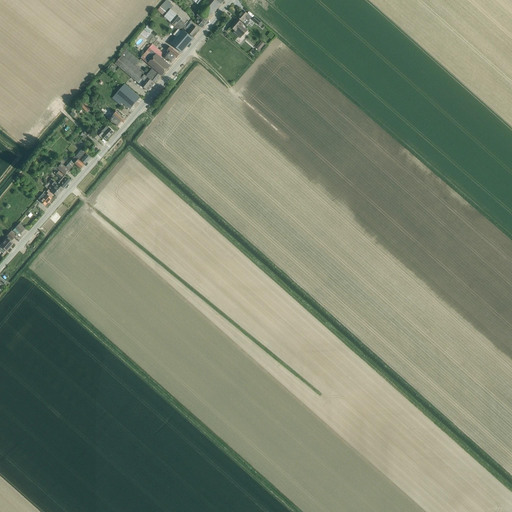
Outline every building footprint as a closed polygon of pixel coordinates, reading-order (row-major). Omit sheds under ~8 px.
[(184,28),(183,29),(194,38),(199,31),(192,24),(188,29),(185,27),(186,26),(184,24),(185,24),(181,20),(182,19),(177,14),(177,15),(171,9),(173,6),(166,0),(157,10),(164,17),(170,22),(180,31),(183,27),(184,28)] [(198,10),(200,12),(209,19),(220,5),(213,0),(191,0),(198,5),(201,0),(205,0),(206,0),(198,10)] [(248,21),(251,18),(248,16),(249,15),(243,10),(237,17),(242,21),(245,18),(248,21)] [(202,28),(209,19),(200,12),(197,16),(198,17),(196,19),(198,20),(196,23),(202,28)] [(261,27),(263,24),(256,17),(253,20),(258,25),(258,24),(261,27)] [(243,24),(242,23),(237,19),(230,27),(235,31),(234,33),(239,37),(241,34),(243,35),(247,31),(242,26),(243,24)] [(171,43),(182,53),(194,39),(183,29),(171,43)] [(158,45),(163,48),(167,43),(162,40),(158,45)] [(121,55),(134,66),(139,61),(126,50),(131,45),(128,43),(119,54),(121,55)] [(160,57),(163,54),(159,50),(152,44),(149,47),(160,57)] [(176,58),(179,54),(175,51),(169,46),(166,49),(167,50),(163,56),(164,57),(171,63),(176,58)] [(167,62),(160,57),(149,47),(141,58),(144,61),(162,76),(171,66),(167,62)] [(146,76),(144,75),(134,66),(121,55),(115,64),(138,83),(142,79),(144,81),(141,85),(148,91),(154,83),(148,77),(146,76)] [(214,57),(212,59),(221,67),(223,65),(214,57)] [(154,83),(160,76),(152,69),(146,76),(148,77),(154,83)] [(123,102),(126,106),(130,109),(140,97),(125,84),(115,96),(123,102)] [(83,101),(79,104),(82,107),(84,105),(87,109),(90,107),(83,101)] [(118,127),(122,122),(124,122),(125,120),(125,119),(117,112),(110,120),(118,127)] [(113,132),(107,126),(101,132),(100,131),(98,134),(101,137),(102,136),(106,139),(113,132)] [(86,154),(84,152),(81,150),(76,156),(78,159),(84,164),(90,157),(86,154)] [(84,165),(80,161),(74,156),(65,167),(61,163),(57,168),(65,175),(69,170),(68,169),(70,166),(71,167),(74,164),(80,169),(84,165)] [(70,181),(59,171),(57,172),(55,171),(54,173),(60,178),(62,176),(63,177),(58,183),(64,188),(70,181)] [(56,196),(63,189),(54,181),(51,185),(54,187),(50,191),(56,196)] [(45,205),(50,198),(53,194),(48,190),(46,191),(48,193),(46,195),(43,193),(38,198),(41,201),(45,205)] [(21,233),(25,229),(19,223),(15,228),(21,233)] [(0,245),(0,246),(0,251),(2,254),(5,251),(6,251),(13,244),(10,241),(12,240),(15,236),(10,231),(7,235),(8,237),(7,239),(6,239),(0,245)]
